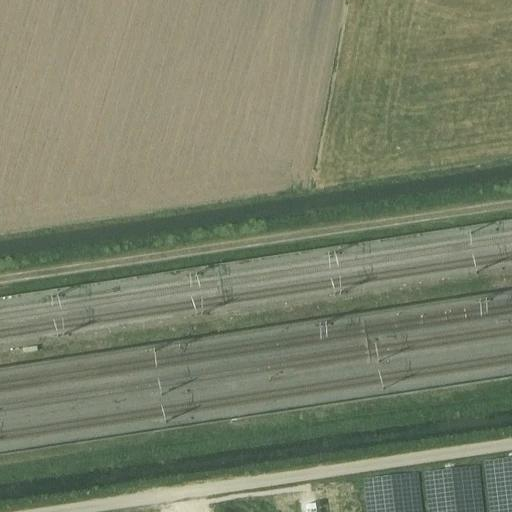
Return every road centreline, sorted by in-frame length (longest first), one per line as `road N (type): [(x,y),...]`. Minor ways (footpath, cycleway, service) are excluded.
road 1 (track): [(511,203),(0,281)]
road 2 (unclassified): [(511,446),(67,511)]
